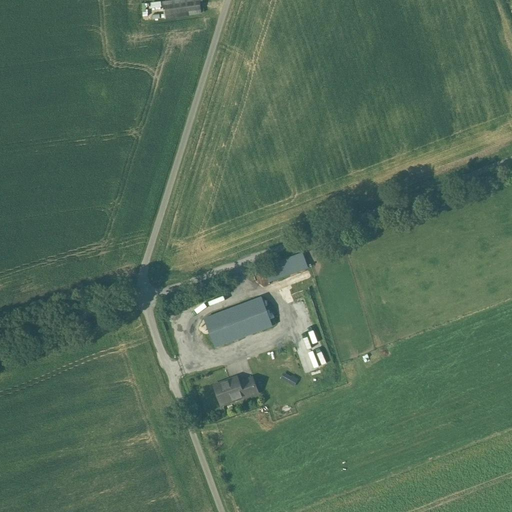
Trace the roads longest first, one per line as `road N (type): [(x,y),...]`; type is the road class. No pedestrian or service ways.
road 1 (unclassified): [(142,298),(511,154)]
road 2 (unclassified): [(226,0),(140,278),(142,298)]
road 3 (unclassified): [(142,298),(224,511)]
road 4 (unclassified): [(0,350),(142,298)]
